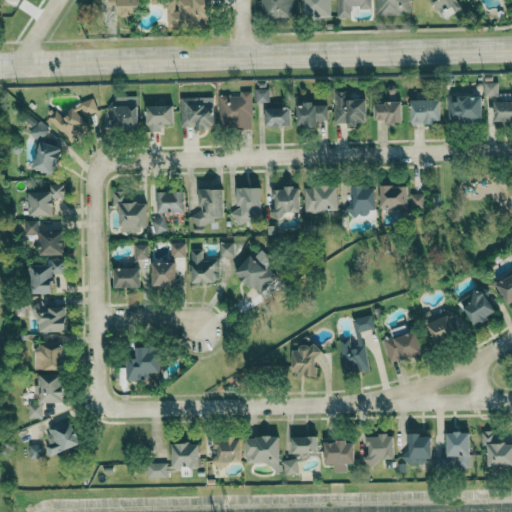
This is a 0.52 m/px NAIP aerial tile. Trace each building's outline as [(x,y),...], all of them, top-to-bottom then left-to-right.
[(137,0),(116,0),(117,15),(138,15),(137,0)] [(209,0),(166,0),(168,26),(210,25),(209,0)] [(291,0),(261,0),(261,18),(291,18),(291,0)] [(331,15),(330,0),(301,0),(302,16),(331,15)] [(371,7),(371,0),(336,0),(337,17),(351,17),(351,7),(371,7)] [(375,0),(375,15),(409,14),(409,0),(375,0)] [(430,0),(440,14),(448,9),(452,14),(462,7),(457,0),(430,0)] [(485,97),(499,96),(498,82),(484,82),(485,97)] [(269,88),(255,89),(256,103),(270,103),(269,88)] [(251,91),(240,91),(240,95),(219,95),(219,128),(252,127),(251,91)] [(367,98),(347,99),(347,91),(334,91),(334,124),(367,123),(367,98)] [(482,95),(447,96),(448,121),(483,120),(482,95)] [(113,96),(114,127),(138,127),(137,96),(113,96)] [(180,126),(195,126),(195,128),(214,128),(214,97),(180,97),(180,126)] [(52,112),(62,144),(89,136),(82,116),(97,111),(94,99),(52,112)] [(441,99),(411,99),(411,123),(441,122),(441,99)] [(511,100),(494,101),(495,121),(511,120),(511,100)] [(374,102),(375,122),(402,121),(402,101),(374,102)] [(297,104),(297,125),(317,125),(317,120),(328,120),(327,103),(297,104)] [(147,105),(147,131),(162,131),(162,124),(174,123),(174,105),(147,105)] [(292,125),(291,107),(265,107),(266,125),(292,125)] [(50,130),(39,120),(29,131),(39,141),(50,130)] [(54,174),(61,147),(39,141),(32,168),(54,174)] [(53,215),(53,198),(64,198),(64,184),(49,184),(49,191),(29,192),(29,215),(53,215)] [(338,185),(304,186),(305,212),(339,211),(338,185)] [(376,218),(376,186),(352,185),(352,218),(376,218)] [(381,208),(408,207),(408,185),(381,186),(381,208)] [(233,210),(234,224),(262,223),(261,187),(237,187),(238,210),(233,210)] [(273,187),(272,217),(286,218),(286,212),(300,212),(301,187),(273,187)] [(223,188),(199,189),(199,213),(193,213),(193,224),(215,224),(215,217),(224,217),(223,188)] [(119,230),(147,231),(148,202),(123,202),(123,191),(113,191),(112,209),(120,209),(119,230)] [(157,192),(158,212),(185,212),(185,191),(157,192)] [(424,193),(411,193),(410,209),(423,210),(424,193)] [(151,220),(153,233),(167,230),(165,217),(151,220)] [(25,234),(37,234),(37,220),(25,220),(25,234)] [(40,254),(64,254),(64,231),(40,231),(40,254)] [(186,243),(171,242),(170,256),(186,257),(186,243)] [(234,242),(220,242),(220,256),(234,256),(234,242)] [(148,258),(148,243),(134,244),(134,259),(148,258)] [(192,282),(218,282),(218,259),(203,259),(203,249),(192,249),(192,282)] [(274,277),(252,254),(235,271),(257,293),(274,277)] [(54,292),(53,273),(65,273),(64,259),(49,259),(49,265),(30,265),(31,293),(54,292)] [(153,286),(176,286),(175,261),(152,262),(153,286)] [(115,287),(141,287),(141,267),(114,268),(115,287)] [(511,272),(495,283),(508,304),(511,302),(511,272)] [(484,287),(460,298),(472,325),(496,314),(484,287)] [(32,302),(32,313),(38,313),(39,332),(67,331),(66,306),(44,307),(44,301),(32,302)] [(453,318),(449,306),(424,314),(433,340),(462,331),(458,317),(453,318)] [(351,319),(355,337),(339,340),(345,373),(369,369),(362,331),(375,328),(372,315),(351,319)] [(390,364),(424,354),(416,330),(409,332),(406,325),(389,330),(391,336),(383,339),(390,364)] [(34,369),(64,369),(64,344),(34,345),(34,369)] [(293,350),(293,374),(317,375),(317,366),(323,366),(324,346),(301,345),(301,350),(293,350)] [(160,372),(159,347),(137,347),(137,359),(127,359),(128,380),(150,379),(150,372),(160,372)] [(63,403),(64,375),(40,374),(40,384),(35,384),(35,402),(28,402),(28,418),(42,418),(42,407),(53,407),(53,403),(63,403)] [(45,446),(49,456),(79,445),(70,419),(48,427),(54,442),(45,446)] [(511,468),(511,442),(496,443),(496,430),(481,431),(481,447),(487,447),(488,469),(511,468)] [(456,468),(471,467),(470,432),(446,432),(447,458),(456,458),(456,468)] [(367,435),(368,462),(394,461),(394,434),(367,435)] [(432,458),(432,434),(407,434),(407,453),(402,452),(402,464),(422,464),(422,458),(432,458)] [(246,436),(246,463),(279,464),(280,436),(246,436)] [(318,453),(318,436),(292,436),(293,453),(318,453)] [(216,438),(216,461),(242,460),(241,437),(216,438)] [(325,441),(325,464),(333,463),(334,472),(346,472),(346,464),(355,463),(354,440),(325,441)] [(200,443),(173,442),(172,468),(199,468),(200,443)] [(43,445),(29,444),(29,459),(43,459),(43,445)] [(284,475),(298,473),(297,459),(283,460),(284,475)] [(167,462),(147,463),(147,477),(167,477),(167,462)]
